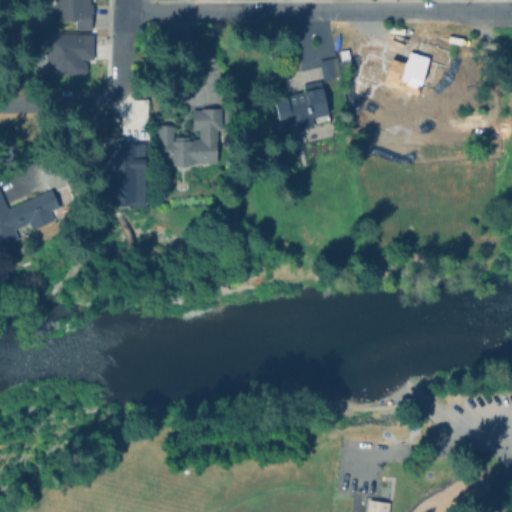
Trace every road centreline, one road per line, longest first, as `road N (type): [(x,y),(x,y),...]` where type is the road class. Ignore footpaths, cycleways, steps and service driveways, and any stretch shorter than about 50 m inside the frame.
road 1 (residential): [(125,9),(511,13)]
road 2 (residential): [(492,511),(508,458),(499,445),(451,442)]
